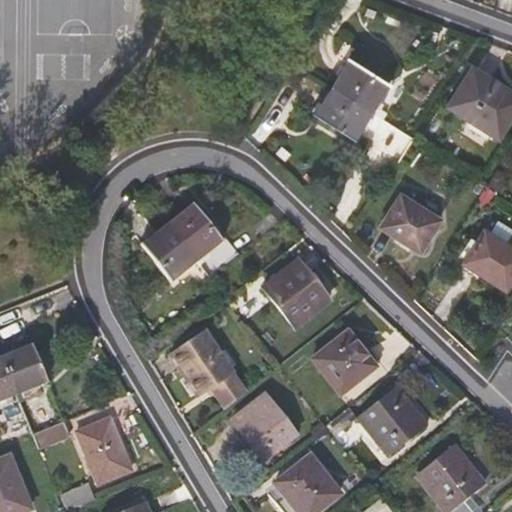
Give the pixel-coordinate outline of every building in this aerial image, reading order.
[(389,84),(347,58),(328,88),(371,114),(374,117),(383,122),(387,116),(374,108),(389,84)] [(511,94),(472,69),(448,106),(497,138),(511,114),(511,94)] [(371,114),(328,88),(312,114),(352,140),(363,123),(369,126),(374,117),(371,114)] [(383,122),(374,117),(369,126),(394,142),(386,154),(398,161),(411,140),(383,122)] [(510,181),(497,173),(489,185),(501,193),(510,181)] [(495,193),(486,188),(473,207),(482,213),(495,193)] [(439,220),(400,195),(380,227),(419,252),(439,220)] [(194,205),(167,226),(195,261),(208,277),(234,256),(194,205)] [(185,269),(195,261),(167,226),(141,247),(169,282),(185,269)] [(511,248),(483,230),(462,263),(505,291),(511,279),(511,248)] [(208,277),(195,261),(185,269),(198,286),(208,277)] [(306,273),(297,262),(262,289),(294,329),(328,302),(318,289),(306,273)] [(323,286),(311,269),(306,273),(318,289),(323,286)] [(202,330),(169,355),(200,395),(212,386),(228,407),(248,392),(202,330)] [(340,395),(375,367),(347,333),(313,360),(340,395)] [(46,381),(31,346),(1,358),(15,393),(46,381)] [(0,399),(15,393),(1,358),(0,358),(0,399)] [(426,426),(396,387),(356,418),(387,457),(426,426)] [(263,397),(231,422),(261,460),(292,435),(263,397)] [(356,418),(348,407),(325,425),(334,435),(356,418)] [(97,485),(131,471),(109,419),(76,433),(97,485)] [(63,421),(32,434),(38,448),(69,436),(63,421)] [(325,425),(321,421),(309,431),(312,435),(325,425)] [(328,430),(325,425),(312,435),(316,439),(328,430)] [(484,485),(451,444),(415,473),(444,511),(471,511),(463,501),(469,497),(484,485)] [(314,511),(338,494),(308,456),(273,484),(284,497),(275,504),(281,511),(314,511)] [(0,511),(22,511),(29,509),(8,457),(0,460),(0,511)] [(89,487),(62,497),(68,511),(94,502),(89,487)] [(480,511),(469,497),(463,501),(471,511),(480,511)] [(390,511),(381,499),(364,511),(390,511)] [(146,511),(143,503),(121,511),(146,511)]
